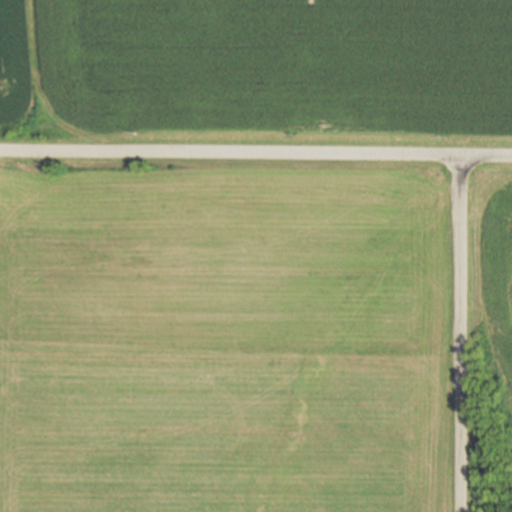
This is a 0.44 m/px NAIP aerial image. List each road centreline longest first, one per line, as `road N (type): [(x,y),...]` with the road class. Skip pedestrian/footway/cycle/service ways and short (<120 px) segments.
road 1 (residential): [(0,150),(511,156)]
road 2 (residential): [(461,156),(460,511)]
